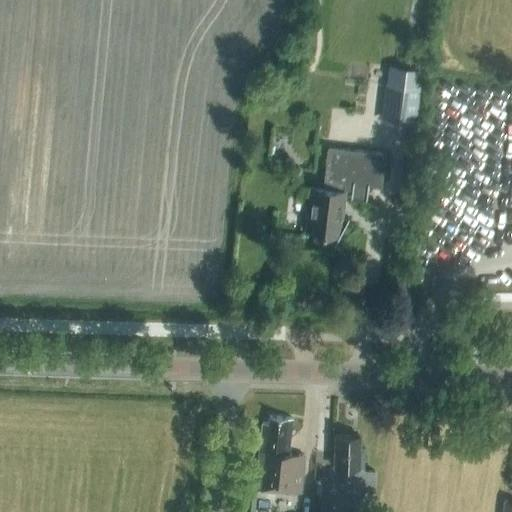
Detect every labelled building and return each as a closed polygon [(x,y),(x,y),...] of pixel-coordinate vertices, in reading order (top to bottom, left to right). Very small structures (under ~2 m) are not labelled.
[(415,125),(419,86),(385,82),(381,121),(415,125)] [(484,98),(484,90),(452,88),(451,96),(484,98)] [(381,187),(385,153),(328,146),(323,180),(325,180),(324,188),(311,186),(306,230),(321,232),(320,237),(333,244),(332,246),(333,246),(348,218),(342,218),(344,196),(366,198),(368,185),(381,187)] [(289,453),(293,418),(269,415),(268,422),(263,422),(255,488),(301,492),(305,455),(289,453)] [(345,489),(375,490),(376,469),(364,469),(365,448),(360,448),(361,434),(334,433),(333,467),(345,467),(345,489)] [(511,511),(511,500),(504,500),(502,511),(511,511)]
